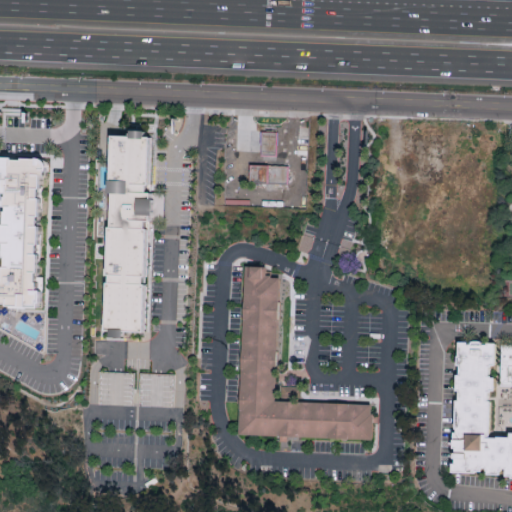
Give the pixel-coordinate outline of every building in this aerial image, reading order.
[(301,124),(301,133),(310,133),(310,135),(309,172),(290,172),(289,190),(309,191),(309,196),(308,211),(269,212),(235,212),(236,197),(237,193),(247,192),(249,174),(256,173),(256,136),(257,124),(269,124),(301,124)] [(50,132),(80,132),(78,190),(67,190),(68,182),(48,181),(50,132)] [(100,332),(105,332),(105,337),(119,337),(119,333),(139,334),(143,223),(146,223),(147,194),(143,194),(146,138),(142,138),(142,132),(127,132),(127,136),(108,136),(100,332)] [(0,165),(37,166),(37,149),(22,148),(22,150),(0,150),(0,165)] [(0,306),(41,308),(42,276),(36,276),(37,255),(35,255),(36,227),(33,227),(33,217),(37,218),(38,200),(35,200),(36,174),(43,174),(43,159),(0,157),(0,306)] [(35,244),(64,245),(59,383),(30,382),(35,244)] [(236,435),(372,440),(374,406),(275,401),(280,280),(265,280),(265,269),(244,269),(236,435)] [(457,344),(453,474),(511,475),(511,436),(491,436),(495,344),(457,344)] [(511,347),(501,347),(500,386),(511,386),(511,347)] [(99,372),(134,373),(133,405),(98,404),(99,372)] [(140,373),(139,406),(174,407),(175,375),(140,373)]
